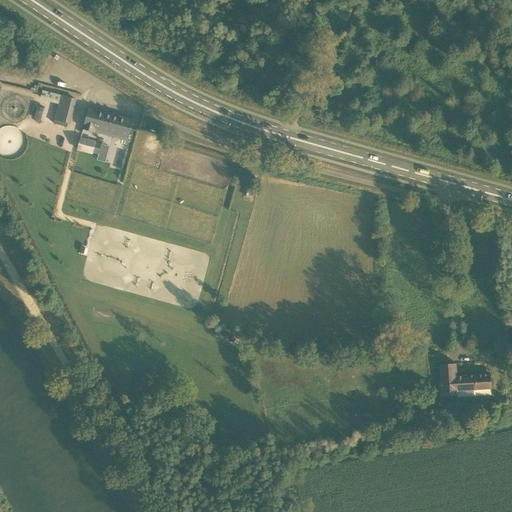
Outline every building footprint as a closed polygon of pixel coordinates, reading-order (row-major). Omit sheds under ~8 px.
[(68,124),(73,105),(75,99),(61,96),(55,120),(68,124)] [(38,106),(35,118),(44,121),(47,109),(38,106)] [(116,116),(89,108),(83,129),(110,136),(111,132),(116,116)] [(111,132),(129,137),(133,120),(116,116),(111,132)] [(100,155),(103,144),(82,138),(79,149),(100,155)] [(457,376),(456,363),(439,364),(441,395),(458,394),(458,397),(474,396),(474,389),(491,388),(490,374),(457,376)] [(384,404),(385,414),(405,411),(403,402),(384,404)]
